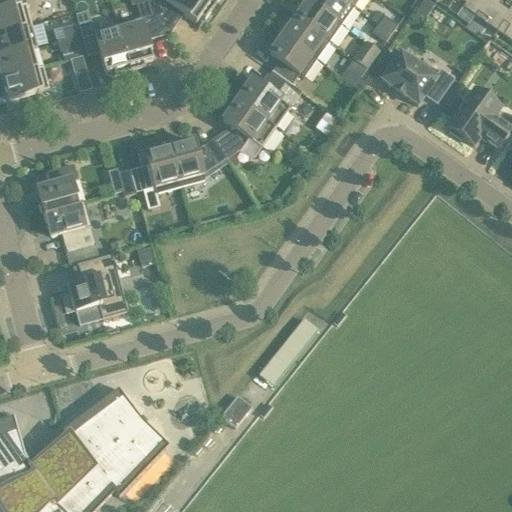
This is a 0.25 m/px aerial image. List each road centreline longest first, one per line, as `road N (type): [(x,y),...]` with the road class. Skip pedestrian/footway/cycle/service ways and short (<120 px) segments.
road 1 (residential): [(511,212),(404,137),(383,137),(252,315),(38,373)]
road 2 (residential): [(0,158),(171,109),(252,0)]
road 3 (residential): [(38,373),(0,230)]
